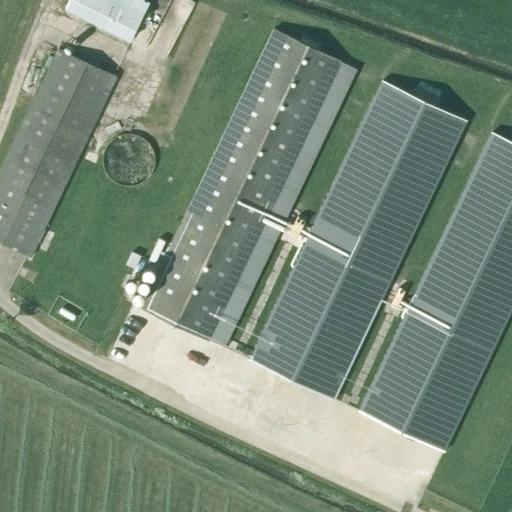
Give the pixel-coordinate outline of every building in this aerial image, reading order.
[(132,41),(150,3),(143,0),(68,0),(65,9),(132,41)] [(206,341),(338,66),(271,34),(139,309),(206,341)] [(0,242),(30,256),(115,77),(57,50),(0,169),(0,242)] [(378,85),(247,360),(331,400),(463,125),(378,85)] [(128,186),(132,186),(136,185),(140,183),(143,181),(146,178),(149,175),(151,172),(152,168),(153,164),(154,160),(153,156),(152,152),(151,148),(149,145),(146,142),(143,139),(140,137),(136,135),(132,134),(128,134),(124,134),(120,135),(116,137),(113,139),(109,142),(107,145),(105,148),(103,152),(102,156),(102,160),(102,164),(103,168),(105,172),(107,175),(109,178),(113,181),(116,183),(120,185),(124,186),(128,186)] [(441,453),(511,304),(511,149),(488,138),(357,412),(441,453)]
